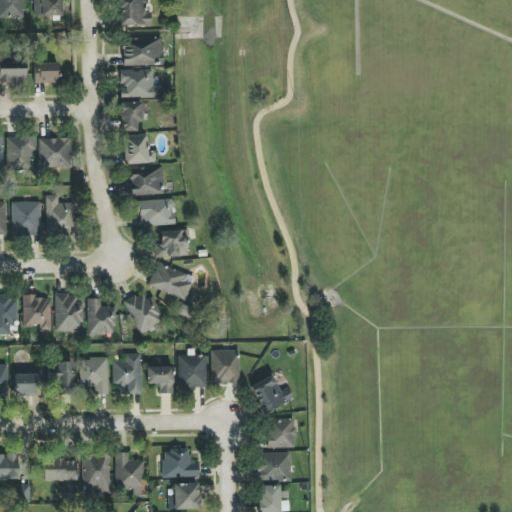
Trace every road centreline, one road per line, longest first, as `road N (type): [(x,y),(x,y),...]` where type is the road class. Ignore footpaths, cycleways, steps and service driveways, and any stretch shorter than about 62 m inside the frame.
road 1 (residential): [(87,0),(118,231),(96,257)]
road 2 (residential): [(226,460),(223,442),(201,424),(7,426)]
